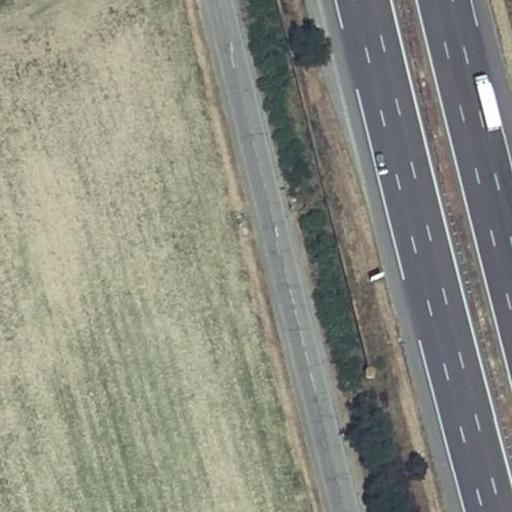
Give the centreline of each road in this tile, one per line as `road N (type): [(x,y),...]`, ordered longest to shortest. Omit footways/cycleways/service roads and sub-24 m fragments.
road 1 (motorway): [(368,0),(499,511)]
road 2 (unclassified): [(220,0),(346,511)]
road 3 (motorway): [(511,249),(447,0)]
